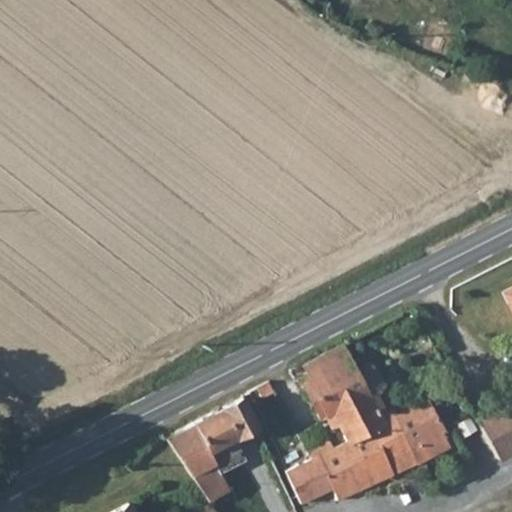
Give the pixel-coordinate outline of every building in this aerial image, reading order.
[(511,288),(502,293),(511,310),(511,288)] [(327,483),(351,470),(349,466),(379,453),(382,459),(391,455),(394,463),(410,456),(392,419),(380,424),(376,412),(383,409),(371,385),(380,381),(371,362),(361,367),(347,340),(300,363),(307,377),(291,384),(310,425),(327,417),(341,444),(314,457),(327,483)] [(511,448),(511,397),(472,419),(494,457),(511,448)] [(443,431),(427,399),(390,417),(392,419),(410,456),(413,462),(445,446),(439,433),(443,431)] [(193,423),(215,457),(186,473),(201,495),(211,511),(235,511),(223,494),(226,492),(215,472),(239,456),(231,439),(253,424),(241,400),(193,423)] [(349,466),(351,470),(360,488),(389,475),(382,459),(379,453),(349,466)] [(327,483),(314,457),(309,459),(285,470),(299,502),(329,488),(327,483)] [(329,488),(334,499),(360,488),(351,470),(327,483),(329,488)] [(106,511),(211,511),(201,495),(177,511),(133,511),(128,502),(106,511)]
